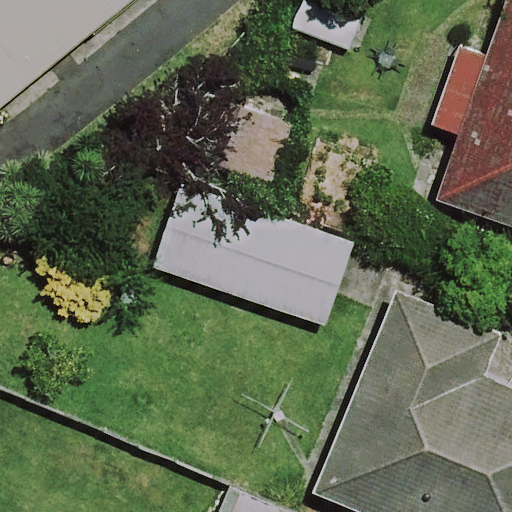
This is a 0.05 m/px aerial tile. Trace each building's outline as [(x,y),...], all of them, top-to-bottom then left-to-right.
[(0,0),(0,107),(131,0),(0,0)] [(511,0),(496,0),(433,205),(511,229),(511,0)] [(307,89),(242,70),(213,167),(278,186),(307,89)] [(356,242),(179,185),(153,268),(329,325),(356,242)] [(511,511),(511,387),(372,327),(304,486),(363,511),(511,511)] [(285,511),(240,495),(233,511),(285,511)]
